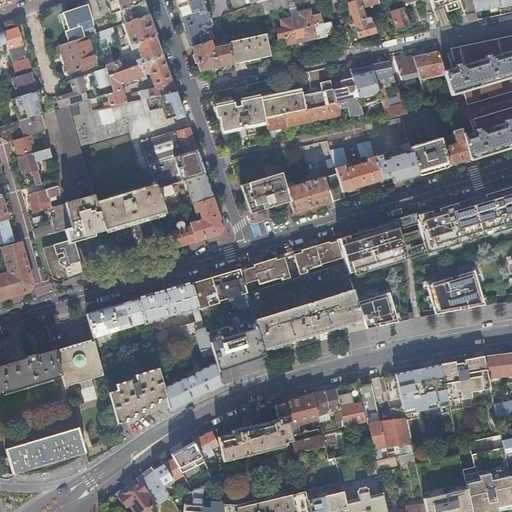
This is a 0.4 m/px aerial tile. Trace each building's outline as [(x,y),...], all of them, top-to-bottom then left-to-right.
[(90,15),(92,21),(101,18),(95,0),(91,0),(86,2),(87,5),(89,10),(90,15)] [(116,0),(121,11),(144,3),(142,0),(116,0)] [(201,0),(174,0),(182,22),(191,47),(210,42),(215,40),(201,0)] [(288,9),(286,0),(272,0),(259,4),(260,10),(261,16),(288,9)] [(312,2),(311,0),(286,0),(288,9),(312,2)] [(377,0),(358,0),(359,1),(348,4),(358,38),(374,33),(370,17),(364,19),(361,8),(369,6),(373,5),(379,3),(377,0)] [(456,2),(459,0),(429,0),(433,9),(443,6),(456,2)] [(476,1),(478,12),(500,8),(497,0),(473,0),(474,2),(476,1)] [(458,9),(456,2),(443,6),(445,13),(458,9)] [(125,24),(148,16),(147,11),(144,3),(121,11),(125,24)] [(259,4),(251,6),(243,9),(244,12),(249,12),(252,13),(260,10),(259,4)] [(87,37),(96,33),(94,26),(92,21),(90,15),(87,5),(59,16),(68,43),(79,39),(87,37)] [(298,16),(290,18),(293,31),(313,26),(310,9),(297,12),(298,16)] [(396,29),(409,24),(403,9),(390,13),(396,29)] [(128,46),(155,36),(151,24),(148,16),(125,24),(122,25),(128,46)] [(96,33),(113,28),(122,25),(119,18),(94,26),(96,33)] [(293,31),(290,18),(279,21),(281,29),(276,30),(278,40),(280,40),(281,43),(284,42),(285,46),(296,44),(293,31)] [(296,44),(297,50),(309,47),(308,41),(326,37),(325,36),(334,34),(330,23),(318,26),(313,26),(293,31),(296,44)] [(6,44),(14,73),(29,69),(27,60),(21,61),(20,58),(24,52),(17,29),(3,34),(6,44)] [(229,46),(234,65),(270,57),(265,31),(228,38),(228,40),(229,46)] [(106,69),(108,76),(163,57),(159,45),(155,36),(128,46),(129,47),(129,46),(132,51),(137,49),(140,59),(135,61),(131,62),(130,61),(121,64),(119,62),(105,66),(106,69)] [(215,40),(210,42),(211,45),(228,40),(228,38),(227,36),(223,37),(215,40)] [(467,105),(511,91),(511,36),(451,49),(456,68),(443,72),(444,75),(450,95),(463,92),(467,105)] [(77,78),(79,78),(89,74),(95,72),(99,71),(88,40),(87,37),(79,39),(76,40),(68,43),(59,46),(63,57),(65,56),(71,73),(75,72),(77,78)] [(210,42),(191,47),(200,72),(234,65),(229,46),(218,48),(218,51),(213,52),(211,45),(210,42)] [(420,81),(444,75),(443,72),(437,52),(436,52),(412,57),(418,77),(420,81)] [(68,74),(71,73),(65,56),(63,57),(68,74)] [(105,108),(146,99),(158,96),(176,93),(169,74),(163,57),(108,76),(113,92),(111,93),(108,94),(107,94),(109,102),(104,104),(105,108)] [(401,80),(418,77),(412,57),(395,61),(401,80)] [(389,62),(372,66),(373,72),(379,90),(381,101),(382,105),(387,104),(383,84),(394,82),(389,62)] [(373,72),(372,66),(355,70),(357,77),(373,72)] [(99,71),(95,72),(101,89),(102,88),(109,86),(104,69),(99,71)] [(343,103),(349,102),(357,100),(356,96),(355,93),(354,88),(353,84),(351,80),(350,75),(349,71),(341,72),(342,76),(335,77),(336,91),(339,103),(343,103)] [(373,72),(357,77),(352,78),(357,95),(358,99),(361,107),(381,101),(379,90),(373,72)] [(18,98),(35,92),(30,74),(12,78),(18,98)] [(55,96),(59,109),(68,106),(76,103),(87,100),(79,78),(77,78),(69,81),(72,93),(59,97),(58,95),(57,95),(55,96)] [(102,88),(108,94),(111,93),(109,86),(102,88)] [(239,96),(210,102),(224,141),(266,132),(264,120),(284,115),(306,111),(303,95),(302,90),(277,95),(276,88),(246,95),(247,101),(240,102),(239,96)] [(39,115),(42,114),(38,102),(41,101),(38,91),(35,92),(18,98),(11,100),(18,122),(24,120),(39,115)] [(306,111),(309,110),(332,105),(331,102),(328,102),(325,91),(303,95),(306,111)] [(165,116),(182,111),(176,93),(158,96),(162,108),(165,116)] [(405,108),(401,93),(396,94),(399,105),(384,108),(387,120),(401,116),(407,115),(405,108)] [(95,98),(89,100),(92,111),(98,109),(95,98)] [(309,110),(312,122),(339,116),(340,116),(340,118),(349,117),(363,114),(362,112),(361,107),(358,99),(357,100),(349,102),(343,103),(339,103),(336,104),(332,105),(309,110)] [(407,115),(428,109),(426,102),(405,108),(407,115)] [(68,106),(71,117),(79,115),(76,103),(68,106)] [(73,180),(87,176),(80,149),(71,117),(68,106),(59,109),(54,110),(73,180)] [(511,147),(511,107),(473,120),(477,133),(463,137),(470,161),(511,147)] [(439,138),(430,109),(401,116),(408,143),(409,148),(439,138)] [(286,128),(312,122),(309,110),(306,111),(284,115),(286,128)] [(44,132),(39,115),(24,120),(30,136),(31,136),(40,133),(44,132)] [(266,132),(286,128),(284,115),(264,120),(266,132)] [(30,136),(24,120),(18,122),(5,126),(0,127),(0,138),(3,141),(7,143),(8,143),(13,141),(30,136)] [(148,165),(173,158),(196,152),(192,140),(188,128),(171,133),(140,142),(148,165)] [(455,165),(470,161),(463,137),(460,129),(452,132),(454,139),(450,140),(452,144),(442,147),(448,167),(455,165)] [(49,148),(44,132),(40,133),(44,146),(45,146),(46,149),(49,148)] [(30,136),(13,141),(18,158),(32,154),(35,153),(31,136),(30,136)] [(438,170),(448,167),(442,147),(439,138),(430,141),(409,148),(417,176),(438,170)] [(343,193),(382,181),(375,157),(370,140),(357,144),(361,158),(366,157),(368,163),(346,170),(345,167),(349,166),(344,148),(332,152),(337,170),(336,171),(337,174),(343,193)] [(397,183),(417,176),(409,148),(408,143),(400,146),(402,153),(388,157),(389,159),(381,161),(379,155),(375,157),(382,181),(392,178),(393,184),(397,183)] [(318,207),(344,199),(343,193),(337,174),(332,175),(331,173),(334,171),(332,161),(328,148),(319,151),(320,155),(321,160),(324,168),(325,174),(327,174),(328,177),(294,187),(286,189),(290,203),(293,214),(318,207)] [(286,165),(282,151),(275,152),(278,162),(280,167),(283,166),(286,165)] [(182,182),(184,181),(205,175),(199,160),(196,152),(173,158),(182,182)] [(32,154),(18,158),(22,174),(37,171),(35,162),(32,154)] [(240,186),(251,215),(290,203),(286,189),(284,184),(282,176),(280,167),(278,162),(263,166),(266,179),(240,186)] [(163,208),(165,213),(184,208),(192,205),(213,199),(208,185),(205,175),(184,181),(185,184),(183,185),(184,188),(186,187),(189,196),(171,202),(172,205),(163,208)] [(57,187),(59,186),(58,181),(48,183),(50,189),(28,195),(33,213),(47,209),(51,208),(50,202),(56,200),(55,196),(59,195),(57,187)] [(162,214),(165,213),(163,208),(160,198),(157,190),(154,183),(151,184),(152,187),(140,190),(110,199),(95,203),(103,232),(105,231),(162,214)] [(157,190),(160,198),(174,194),(171,185),(157,190)] [(110,199),(140,190),(140,187),(109,196),(110,199)] [(511,187),(465,201),(415,216),(418,225),(426,252),(511,225),(511,187)] [(92,235),(103,232),(95,203),(93,196),(71,202),(64,204),(65,205),(71,229),(74,240),(81,238),(92,235)] [(201,220),(189,223),(190,226),(196,243),(209,240),(220,236),(224,229),(213,199),(192,205),(195,213),(199,212),(200,215),(207,213),(208,218),(201,220)] [(64,231),(71,229),(65,205),(51,208),(47,209),(48,213),(55,212),(56,217),(52,218),(54,226),(59,225),(60,232),(64,231)] [(163,217),(162,214),(105,231),(106,234),(163,217)] [(0,244),(13,242),(7,221),(0,222),(0,244)] [(179,230),(171,232),(173,237),(177,249),(189,245),(196,243),(190,226),(183,229),(183,224),(181,223),(179,223),(177,224),(176,226),(176,228),(179,230)] [(395,231),(392,223),(364,232),(337,240),(344,262),(345,265),(348,275),(403,259),(400,248),(403,248),(398,229),(395,231)] [(33,231),(35,239),(47,235),(52,234),(50,226),(33,231)] [(67,244),(68,243),(68,242),(74,240),(71,229),(64,231),(67,242),(66,242),(67,244)] [(344,262),(337,240),(293,252),(299,273),(344,262)] [(66,242),(43,248),(47,262),(52,279),(58,282),(63,280),(63,282),(68,281),(83,277),(79,261),(73,243),(68,245),(68,243),(67,244),(66,242)] [(33,286),(20,243),(1,248),(8,273),(0,275),(0,301),(15,297),(28,293),(33,286)] [(285,256),(239,270),(245,288),(291,275),(285,256)] [(348,275),(345,265),(246,295),(254,319),(263,352),(272,349),(272,348),(287,343),(288,344),(337,329),(337,327),(353,322),(353,323),(362,321),(357,305),(352,289),(348,275)] [(245,288),(239,270),(209,279),(217,303),(246,294),(245,288)] [(427,287),(435,316),(474,308),(484,307),(475,272),(427,287)] [(217,303),(209,279),(198,282),(189,285),(198,313),(203,312),(202,309),(218,304),(217,303)] [(198,313),(189,285),(163,292),(136,300),(143,324),(148,338),(153,337),(149,324),(182,314),(182,315),(184,316),(187,315),(188,313),(188,312),(191,311),(191,313),(193,313),(196,322),(201,321),(198,313)] [(389,294),(357,305),(362,321),(365,330),(381,327),(398,323),(389,294)] [(124,304),(111,307),(118,332),(143,324),(136,300),(124,304)] [(99,311),(85,314),(92,339),(118,332),(111,307),(99,311)] [(244,364),(265,357),(263,352),(254,319),(225,327),(205,334),(210,349),(211,353),(214,364),(217,373),(244,364)] [(354,325),(353,323),(353,322),(337,327),(337,329),(338,330),(354,325)] [(205,334),(204,329),(198,331),(196,334),(201,352),(202,352),(210,349),(205,334)] [(54,354),(60,376),(64,387),(77,383),(90,378),(102,374),(93,342),(54,354)] [(0,393),(60,376),(54,354),(53,351),(33,357),(32,355),(26,358),(26,359),(0,366),(0,393)] [(511,354),(500,356),(484,357),(489,379),(500,378),(508,377),(511,376),(511,354)] [(471,400),(470,394),(469,390),(490,386),(489,382),(489,379),(484,357),(464,361),(464,363),(455,365),(455,363),(439,365),(447,400),(460,397),(461,401),(461,402),(471,400)] [(216,389),(222,386),(217,373),(214,364),(163,389),(166,399),(170,412),(174,410),(178,407),(186,404),(194,399),(197,398),(206,393),(216,389)] [(424,369),(395,375),(403,412),(414,409),(415,414),(427,411),(426,406),(432,405),(447,402),(447,400),(439,365),(424,369)] [(108,393),(117,425),(127,422),(126,420),(135,418),(134,415),(143,413),(142,410),(151,408),(150,406),(159,403),(158,401),(166,399),(163,389),(157,369),(135,376),(136,379),(116,385),(117,391),(108,393)] [(400,456),(412,454),(412,451),(404,416),(403,412),(395,375),(383,378),(384,382),(400,456)] [(90,378),(77,383),(82,402),(89,400),(96,398),(90,378)] [(398,457),(400,456),(384,382),(381,383),(380,378),(371,380),(386,448),(393,448),(394,453),(387,454),(388,459),(393,458),(398,457)] [(363,404),(373,451),(380,449),(386,448),(371,380),(358,384),(363,404)] [(490,386),(491,389),(498,388),(500,389),(501,388),(500,381),(489,382),(490,386)] [(363,404),(358,384),(346,387),(335,389),(336,391),(342,420),(344,427),(351,425),(352,427),(355,426),(354,424),(364,422),(361,405),(363,404)] [(470,394),(491,389),(490,386),(469,390),(470,394)] [(333,392),(332,390),(329,391),(324,393),(329,412),(334,411),(336,422),(342,420),(336,391),(333,392)] [(329,412),(324,393),(312,396),(317,416),(329,413),(329,412)] [(289,428),(293,427),(318,420),(317,416),(312,396),(298,400),(283,404),(289,428)] [(426,406),(427,411),(433,409),(448,406),(448,404),(447,402),(432,405),(426,406)] [(511,402),(495,406),(498,422),(511,418),(511,402)] [(232,435),(217,438),(223,463),(286,449),(285,447),(287,446),(286,444),(292,443),(291,436),(289,428),(283,404),(274,407),(277,421),(231,432),(232,435)] [(289,428),(291,436),(306,432),(305,429),(295,432),(293,427),(289,428)] [(84,454),(76,429),(5,451),(12,475),(84,454)] [(193,442),(200,456),(210,450),(212,452),(215,450),(214,448),(217,446),(211,433),(193,442)] [(298,442),(301,453),(325,448),(322,437),(298,442)] [(511,439),(503,442),(504,448),(505,453),(511,452),(511,439)] [(182,448),(169,455),(172,460),(178,470),(198,459),(190,444),(182,448)] [(351,455),(362,452),(361,446),(349,449),(351,455)] [(505,453),(504,448),(473,455),(475,468),(462,471),(471,511),(497,511),(497,508),(511,504),(511,484),(511,479),(505,453)] [(380,449),(373,451),(376,461),(382,460),(380,449)] [(398,457),(399,463),(414,460),(412,454),(400,456),(398,457)] [(471,511),(462,471),(459,456),(415,465),(424,505),(425,511),(471,511)] [(394,466),(393,458),(388,459),(382,460),(376,461),(378,470),(394,466)] [(172,460),(163,465),(173,482),(182,476),(178,470),(172,460)] [(163,465),(153,471),(163,488),(173,482),(163,465)] [(208,479),(202,465),(185,474),(192,487),(208,479)] [(136,478),(154,504),(155,506),(169,496),(163,488),(153,471),(151,468),(136,478)] [(300,475),(305,493),(310,491),(314,490),(310,473),(300,475)] [(153,507),(154,506),(154,504),(136,478),(115,494),(118,499),(117,499),(124,509),(128,506),(133,511),(152,511),(149,508),(153,506),(153,507)] [(205,484),(208,488),(215,486),(212,480),(205,484)] [(347,511),(387,511),(384,496),(370,499),(370,496),(369,492),(357,495),(358,496),(344,499),(347,511)] [(222,507),(221,511),(309,511),(306,500),(305,493),(234,511),(234,508),(222,507)] [(311,511),(322,509),(319,497),(309,500),(311,511)] [(201,511),(202,507),(203,500),(194,500),(193,507),(185,506),(183,511),(201,511)]
